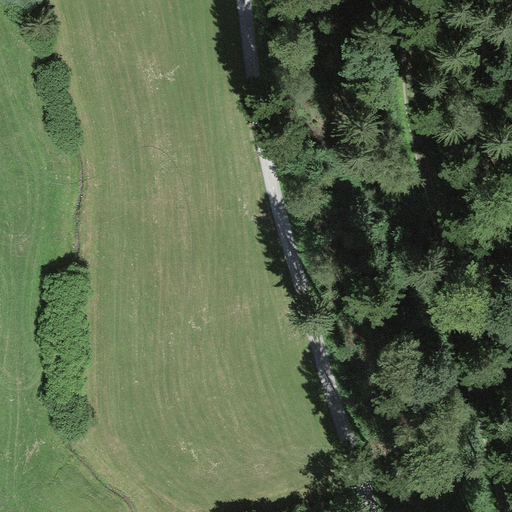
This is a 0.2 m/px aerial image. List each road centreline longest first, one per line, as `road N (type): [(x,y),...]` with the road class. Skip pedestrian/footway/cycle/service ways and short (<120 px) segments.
road 1 (track): [(241,0),(260,153),(374,511)]
road 2 (track): [(402,0),(418,154),(505,511)]
